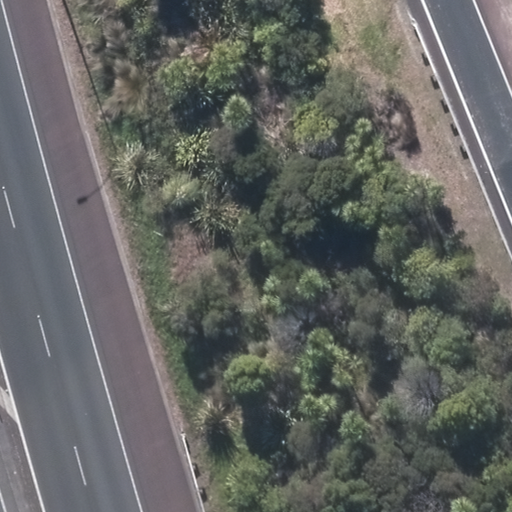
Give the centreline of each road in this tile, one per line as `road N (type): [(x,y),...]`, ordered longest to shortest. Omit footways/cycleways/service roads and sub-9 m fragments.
road 1 (motorway): [(0,163),(94,511)]
road 2 (motorway): [(460,0),(511,132)]
